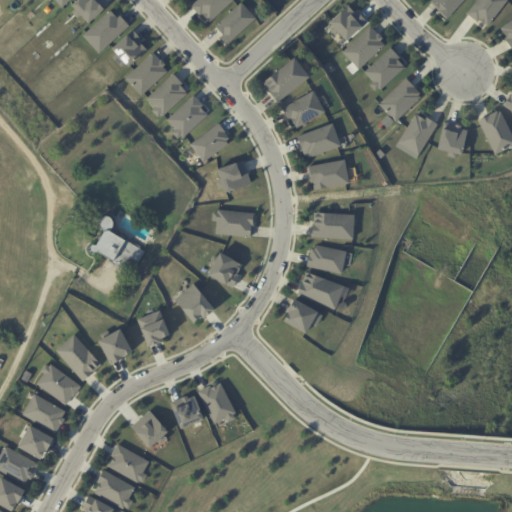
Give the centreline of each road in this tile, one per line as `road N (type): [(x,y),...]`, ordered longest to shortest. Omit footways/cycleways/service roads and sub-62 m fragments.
road 1 (residential): [(193,358),(258,304),(283,200),(270,147),(139,0)]
road 2 (residential): [(511,458),(396,450),(332,428),(230,332)]
road 3 (residential): [(44,511),(113,397),(128,382),(193,358)]
road 4 (residential): [(307,0),(215,86)]
